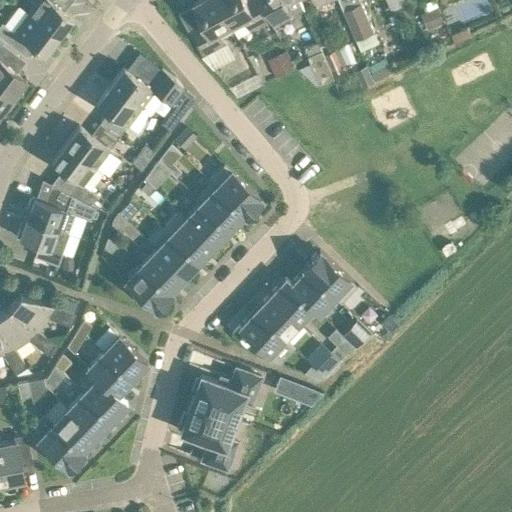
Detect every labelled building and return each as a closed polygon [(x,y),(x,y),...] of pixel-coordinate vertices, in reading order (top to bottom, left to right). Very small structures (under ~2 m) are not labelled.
[(32,0),(34,1),(27,11),(58,34),(73,16),(52,0),(32,0)] [(232,24),(219,0),(198,0),(194,2),(204,21),(193,26),(202,44),(207,52),(226,42),(220,31),(232,24)] [(219,0),(232,24),(245,18),(251,29),(270,18),(260,0),(219,0)] [(260,0),(270,18),(273,25),(292,15),(291,12),(304,7),(300,0),(260,0)] [(343,8),(356,38),(375,30),(362,0),(343,8)] [(422,13),(429,28),(445,20),(436,0),(429,0),(423,3),(426,10),(422,13)] [(444,14),(456,38),(472,32),(466,20),(456,16),(453,10),(444,14)] [(58,34),(27,11),(13,29),(44,53),(58,34)] [(2,21),(0,22),(0,35),(5,39),(13,29),(2,21)] [(0,89),(10,97),(26,76),(25,75),(24,76),(16,70),(24,59),(0,40),(0,89)] [(337,48),(324,54),(333,74),(346,69),(337,48)] [(322,49),(309,55),(311,60),(321,82),(334,76),(333,74),(324,54),(322,49)] [(270,59),(276,75),(295,67),(288,51),(270,59)] [(356,69),(364,85),(375,79),(367,64),(356,69)] [(123,65),(110,83),(140,106),(153,89),(170,101),(183,84),(176,77),(162,66),(161,68),(148,84),(139,77),(123,65)] [(140,106),(110,83),(96,101),(112,113),(126,124),(140,106)] [(0,89),(0,110),(10,97),(0,89)] [(161,122),(170,128),(177,119),(169,112),(161,122)] [(79,123),(65,142),(96,165),(109,175),(122,157),(79,123)] [(184,147),(196,134),(186,125),(174,137),(184,147)] [(79,181),(70,192),(86,200),(88,201),(89,202),(96,193),(83,182),(96,165),(65,142),(51,160),(79,181)] [(146,143),(139,152),(147,158),(154,149),(146,143)] [(147,158),(139,152),(132,161),(140,168),(147,158)] [(172,160),(167,165),(176,174),(181,168),(172,160)] [(261,197),(224,161),(207,178),(211,181),(243,212),(245,214),(261,197)] [(152,165),(145,174),(155,184),(163,176),(152,165)] [(236,220),(243,212),(211,181),(196,197),(199,200),(228,228),(236,220)] [(28,209),(26,215),(57,227),(56,227),(67,231),(74,213),(90,218),(95,206),(51,182),(45,199),(31,194),(25,208),(28,209)] [(186,214),(215,242),(228,228),(199,200),(195,205),(186,214)] [(119,210),(126,217),(134,208),(127,201),(119,210)] [(163,225),(170,231),(198,259),(215,242),(186,214),(179,208),(163,225)] [(120,229),(128,220),(118,210),(114,216),(112,222),(120,229)] [(57,227),(26,215),(24,222),(21,221),(16,235),(39,243),(35,255),(50,260),(58,263),(69,232),(67,231),(56,227),(57,227)] [(192,266),(198,259),(170,231),(155,246),(184,274),(192,266)] [(111,250),(120,242),(115,237),(108,235),(104,244),(105,244),(111,250)] [(141,261),(170,288),(184,274),(155,246),(141,261)] [(304,267),(306,265),(334,294),(340,301),(356,284),(319,248),(303,265),(304,267)] [(141,261),(125,278),(155,307),(171,290),(170,288),(141,261)] [(319,310),(334,294),(306,265),(304,267),(291,281),(289,283),(313,304),(319,310)] [(269,292),(298,320),(313,304),(289,283),(291,281),(285,276),(277,284),(269,292)] [(298,320),(269,292),(254,308),(283,335),(298,320)] [(8,305),(8,306),(38,329),(48,316),(71,324),(75,312),(18,294),(9,306),(8,305)] [(376,301),(369,308),(385,323),(392,316),(376,301)] [(0,325),(14,347),(15,346),(28,337),(47,352),(55,342),(38,329),(8,306),(7,306),(8,306),(0,311),(0,325)] [(283,335),(254,308),(239,324),(268,351),(283,335)] [(369,328),(357,316),(349,325),(361,337),(369,328)] [(84,331),(90,322),(84,318),(78,327),(84,331)] [(0,352),(1,352),(16,372),(27,364),(15,346),(14,347),(0,325),(0,352)] [(84,331),(78,327),(72,337),(78,341),(84,331)] [(354,345),(337,328),(328,337),(345,353),(354,345)] [(147,360),(118,332),(102,348),(131,376),(147,360)] [(102,348),(87,365),(97,374),(116,392),(117,391),(131,376),(102,348)] [(61,368),(62,370),(71,360),(62,351),(54,364),(61,368)] [(338,360),(330,352),(315,367),(322,375),(338,360)] [(194,390),(190,400),(235,417),(242,399),(251,402),(261,374),(235,364),(229,383),(200,372),(198,380),(195,379),(191,389),(194,390)] [(322,375),(315,367),(312,364),(305,371),(320,377),(322,375)] [(43,376),(45,383),(50,388),(60,378),(50,370),(47,375),(43,376)] [(97,374),(82,390),(111,418),(127,401),(117,391),(116,392),(97,374)] [(31,395),(32,400),(32,401),(43,390),(39,386),(37,377),(28,379),(31,395)] [(28,379),(17,382),(20,398),(31,395),(28,379)] [(104,424),(111,418),(82,390),(67,405),(96,433),(104,424)] [(184,410),(178,424),(181,425),(179,428),(208,439),(201,457),(227,467),(237,439),(228,436),(232,426),(235,417),(190,400),(186,411),(184,410)] [(67,405),(53,420),(82,447),(89,441),(96,433),(67,405)] [(84,449),(82,447),(53,420),(37,437),(68,466),(84,449)] [(14,438),(0,441),(0,485),(18,482),(17,478),(23,477),(21,463),(32,461),(27,432),(14,434),(14,438)]
